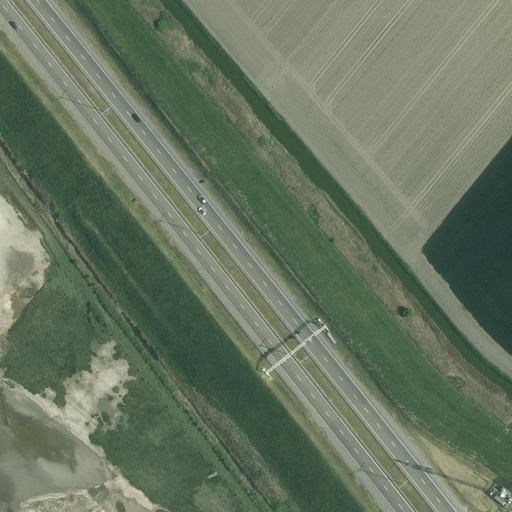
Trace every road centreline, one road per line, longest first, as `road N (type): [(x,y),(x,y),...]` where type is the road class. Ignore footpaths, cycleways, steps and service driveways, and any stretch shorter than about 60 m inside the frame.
road 1 (trunk): [(447,511),(36,0)]
road 2 (trunk): [(0,7),(403,511)]
